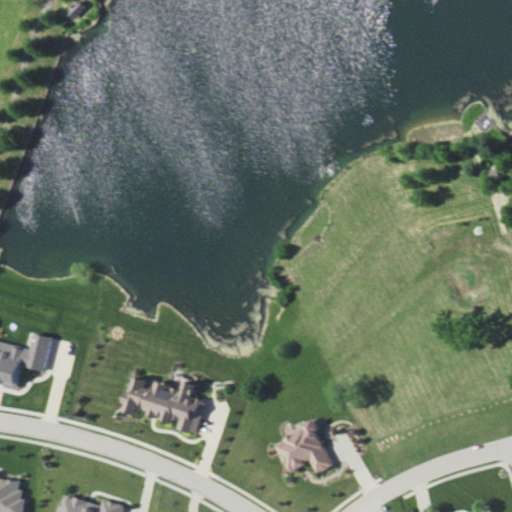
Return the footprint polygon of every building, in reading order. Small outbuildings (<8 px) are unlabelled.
[(88,0),(80,13),(88,18),(97,4),(90,0),(88,0)] [(45,370),(53,336),(35,332),(31,347),(0,339),(0,381),(18,386),(22,365),(45,370)] [(195,433),(204,398),(193,395),(195,388),(132,371),(122,410),(136,414),(139,405),(150,408),(148,414),(178,422),(176,428),(195,433)] [(335,464),(315,422),(276,440),(291,471),(312,461),(318,472),(335,464)] [(0,511),(25,511),(27,497),(21,497),(23,480),(0,477),(1,471),(0,470),(0,511)] [(121,511),(123,504),(104,498),(102,504),(65,493),(59,511),(121,511)]
